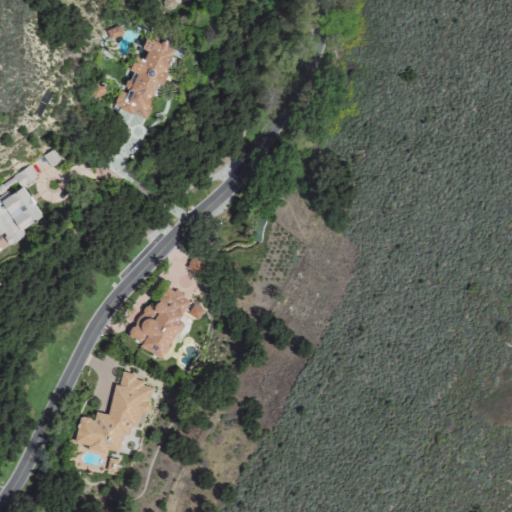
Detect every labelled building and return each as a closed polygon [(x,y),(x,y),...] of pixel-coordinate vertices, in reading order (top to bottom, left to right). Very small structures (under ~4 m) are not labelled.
[(122,34),(118,25),(105,32),(109,40),(122,34)] [(145,120),(151,105),(148,104),(156,83),(161,85),(166,73),(164,72),(173,48),(146,37),(141,49),(145,51),(141,60),(133,57),(127,71),(131,72),(122,93),(117,91),(111,106),(145,120)] [(50,168),(61,159),(53,148),(42,156),(50,168)] [(40,216),(22,186),(35,178),(30,170),(0,188),(0,233),(1,233),(8,245),(25,234),(21,228),(40,216)] [(184,267),(196,276),(205,264),(193,255),(184,267)] [(161,358),(174,332),(183,336),(192,319),(196,321),(202,311),(189,304),(191,301),(166,288),(160,299),(156,296),(150,308),(143,304),(125,338),(161,358)] [(117,453),(121,435),(127,436),(129,427),(136,429),(139,413),(146,414),(152,389),(141,386),(142,382),(132,379),(133,375),(118,371),(107,415),(94,412),(92,419),(78,416),(72,442),(86,445),(85,450),(106,455),(107,450),(117,453)]
